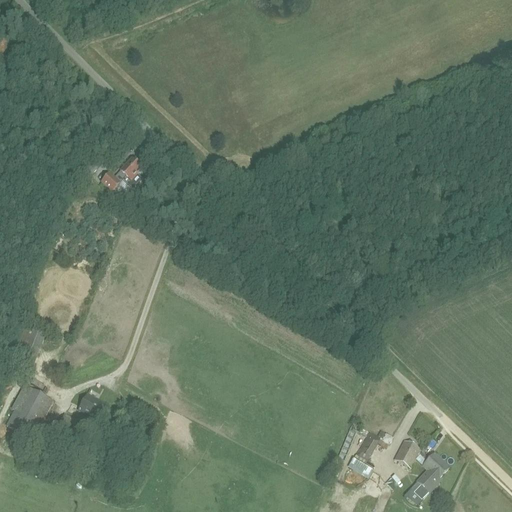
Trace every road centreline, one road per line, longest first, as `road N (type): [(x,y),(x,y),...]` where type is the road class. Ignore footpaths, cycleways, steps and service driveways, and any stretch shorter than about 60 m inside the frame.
road 1 (unclassified): [(439,414),(18,0)]
road 2 (track): [(68,50),(193,0)]
